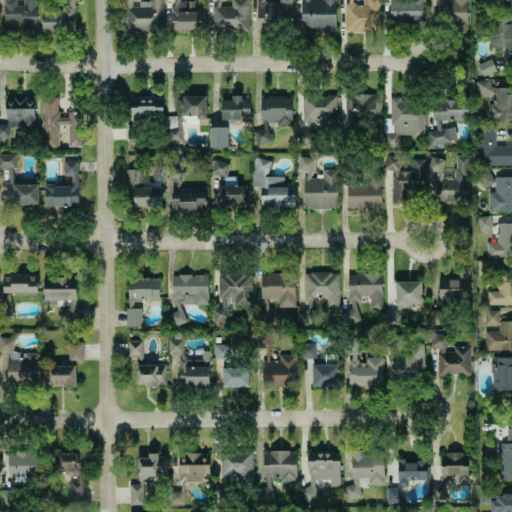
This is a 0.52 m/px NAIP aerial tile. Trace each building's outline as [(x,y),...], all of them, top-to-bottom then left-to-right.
[(36,28),(35,0),(3,0),(4,29),(18,29),(18,28),(36,28)] [(41,32),(74,32),(73,0),(63,0),(64,7),(41,7),(41,32)] [(161,0),(148,0),(148,3),(131,3),(131,0),(124,0),(125,31),(162,30),(161,0)] [(247,0),(229,0),(230,6),(212,6),(212,31),(248,30),(247,0)] [(291,0),(278,0),(278,2),(257,3),(258,29),(292,27),(291,0)] [(335,0),(301,0),(301,30),(335,30),(335,0)] [(379,0),(361,0),(361,4),(344,4),(343,30),(378,32),(379,0)] [(388,0),(389,22),(422,22),(421,0),(388,0)] [(467,32),(466,0),(435,0),(436,21),(452,21),(452,32),(467,32)] [(204,10),(194,10),(194,1),(172,2),(172,32),(204,31),(204,10)] [(488,48),(511,48),(511,15),(502,15),(502,22),(494,22),(494,37),(489,37),(488,48)] [(495,71),(491,59),(478,63),(481,75),(495,71)] [(511,87),(490,88),(490,80),(477,80),(477,94),(492,94),(492,103),(487,103),(488,121),(511,120),(511,87)] [(380,94),(344,93),(344,119),(380,120),(380,94)] [(302,120),(336,120),(335,94),(302,95),(302,120)] [(220,119),(249,119),(249,96),(220,97),(220,119)] [(291,126),(291,96),(260,96),(260,121),(275,121),(275,126),(291,126)] [(81,146),(81,111),(67,111),(67,118),(58,118),(57,97),(41,97),(41,147),(58,147),(58,125),(67,125),(67,146),(81,146)] [(162,116),(162,97),(129,97),(130,117),(162,116)] [(0,138),(8,137),(8,127),(34,126),(33,98),(10,98),(10,107),(5,107),(6,125),(0,125),(0,138)] [(439,122),(469,117),(465,98),(444,102),(445,105),(430,108),(435,130),(426,131),(429,145),(456,140),(454,127),(441,129),(439,122)] [(389,99),(389,119),(383,119),(383,146),(398,146),(398,135),(423,135),(423,99),(389,99)] [(125,138),(135,139),(136,125),(125,125),(125,138)] [(227,127),(209,127),(210,148),(227,147),(227,127)] [(511,145),(495,146),(494,128),(478,128),(479,166),(511,164),(511,145)] [(260,132),(260,142),(271,142),(271,132),(260,132)] [(15,154),(0,154),(0,168),(15,167),(15,154)] [(436,202),(468,201),(468,155),(454,155),(454,179),(442,179),(442,158),(428,158),(428,171),(436,171),(436,202)] [(423,159),(412,159),(412,171),(399,171),(399,156),(388,156),(389,201),(410,200),(410,191),(424,191),(423,159)] [(77,207),(77,157),(63,157),(64,176),(68,176),(68,187),(44,188),(45,207),(77,207)] [(337,209),(338,170),(321,169),(321,178),(312,178),(312,158),(297,157),(297,171),(304,171),(303,208),(337,209)] [(252,187),(260,186),(260,207),(294,207),(293,184),(283,184),(283,176),(268,176),(268,158),(252,159),(252,187)] [(226,176),(228,163),(212,160),(210,173),(226,176)] [(139,169),(126,169),(125,183),(139,183),(139,169)] [(511,211),(511,176),(494,177),(494,191),(488,191),(488,212),(511,211)] [(218,185),(218,207),(249,207),(249,185),(234,185),(234,178),(224,178),(224,185),(218,185)] [(346,208),(380,208),(381,180),(347,179),(346,208)] [(38,184),(12,184),(13,205),(38,204),(38,184)] [(161,206),(161,187),(132,188),(133,207),(161,206)] [(171,211),(203,210),(203,192),(171,193),(171,211)] [(477,217),(479,231),(491,229),(489,216),(477,217)] [(511,222),(496,223),(496,242),(486,242),(486,257),(511,257),(511,222)] [(438,278),(438,299),(469,299),(469,271),(458,271),(458,278),(438,278)] [(338,306),(338,272),(304,272),(303,299),(325,299),(325,306),(338,306)] [(260,274),(260,299),(277,298),(277,307),(294,307),(293,273),(260,274)] [(381,273),(346,273),(346,299),(368,298),(368,310),(382,309),(381,273)] [(3,274),(3,292),(37,293),(37,275),(3,274)] [(216,275),(217,308),(212,308),(212,321),(227,321),(227,306),(251,305),(250,274),(216,275)] [(207,275),(171,275),(171,302),(176,302),(176,313),(170,313),(170,324),(182,324),(183,304),(207,304),(207,275)] [(76,299),(75,276),(43,277),(43,300),(76,299)] [(127,300),(159,300),(159,278),(127,277),(127,300)] [(394,281),(395,305),(421,304),(420,281),(394,281)] [(486,304),(511,304),(511,283),(497,283),(497,292),(487,291),(486,304)] [(77,300),(65,300),(66,320),(78,320),(77,300)] [(141,326),(141,308),(125,308),(126,326),(141,326)] [(399,325),(400,309),(385,308),(384,324),(399,325)] [(359,321),(358,309),(341,310),(343,323),(359,321)] [(429,324),(442,324),(442,310),(429,310),(429,324)] [(511,349),(511,321),(498,321),(498,310),(484,310),(484,325),(498,325),(498,331),(484,331),(484,350),(511,349)] [(470,347),(453,346),(452,352),(445,352),(445,331),(431,330),(431,348),(437,348),(436,374),(469,375),(470,347)] [(268,348),(269,335),(255,334),(255,347),(268,348)] [(7,384),(39,384),(39,352),(13,352),(13,337),(0,337),(0,352),(7,353),(7,384)] [(182,340),(168,339),(167,352),(182,353),(182,340)] [(143,340),(127,340),(127,356),(136,356),(136,364),(142,364),(143,340)] [(67,362),(81,362),(82,342),(68,342),(67,362)] [(299,359),(315,359),(314,343),(299,344),(299,359)] [(423,344),(412,345),(413,355),(400,356),(400,348),(390,348),(392,378),(424,377),(423,344)] [(227,345),(214,345),(214,359),(227,359),(227,345)] [(208,386),(208,351),(201,351),(201,360),(180,359),(180,386),(208,386)] [(295,355),(277,355),(278,360),(261,361),(261,386),(296,385),(295,355)] [(348,386),(382,385),(382,357),(365,357),(365,363),(355,363),(354,358),(348,359),(348,386)] [(492,381),(492,390),(511,390),(511,357),(496,357),(496,381),(492,381)] [(165,364),(136,365),(136,384),(146,384),(146,386),(165,386),(165,364)] [(337,386),(337,364),(311,365),(312,387),(337,386)] [(75,366),(46,365),(46,386),(75,387),(75,366)] [(248,387),(248,368),(222,368),(223,387),(248,387)] [(498,480),(511,479),(511,428),(506,428),(506,443),(498,443),(498,480)] [(8,476),(14,475),(15,482),(24,481),(24,478),(40,478),(39,451),(8,452),(8,476)] [(263,451),(262,479),(295,480),(296,451),(263,451)] [(339,451),(308,451),(308,487),(301,487),(301,502),(315,502),(315,480),(329,480),(329,486),(339,486),(339,451)] [(83,498),(82,452),(54,453),(54,472),(63,471),(64,499),(83,498)] [(208,453),(178,454),(178,481),(198,481),(198,475),(209,474),(208,453)] [(252,480),(252,453),(220,453),(219,474),(236,474),(236,480),(252,480)] [(383,484),(383,453),(351,453),(351,485),(344,485),(344,498),(358,498),(358,478),(367,478),(367,484),(383,484)] [(456,483),(468,483),(467,453),(445,453),(446,467),(440,467),(440,488),(449,488),(449,476),(456,476),(456,483)] [(128,505),(143,505),(143,477),(166,477),(166,454),(146,454),(146,457),(137,457),(137,483),(128,483),(128,505)] [(427,478),(426,460),(394,460),(394,487),(407,487),(407,478),(427,478)] [(257,500),(270,501),(271,479),(265,478),(265,488),(258,488),(257,500)] [(386,488),(386,502),(400,503),(401,488),(386,488)] [(215,489),(216,502),(224,502),(223,489),(215,489)] [(184,504),(183,491),(169,491),(170,505),(184,504)] [(489,500),(489,511),(511,511),(511,492),(495,493),(496,500),(489,500)]
